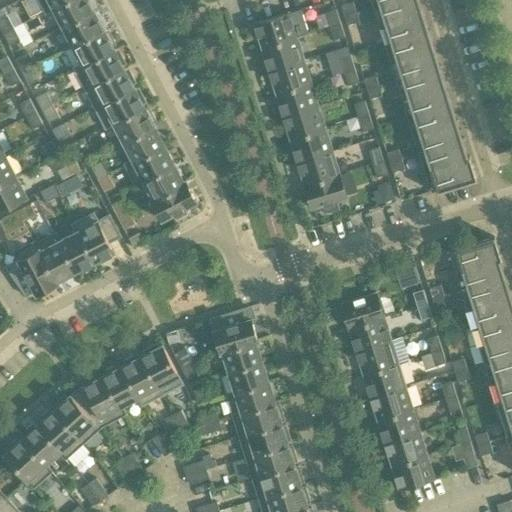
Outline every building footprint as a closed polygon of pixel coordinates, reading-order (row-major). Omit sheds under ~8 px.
[(53,7),(66,0),(38,0),(44,10),(45,12),(53,8),(53,7)] [(66,0),(53,7),(53,8),(62,25),(62,26),(94,10),(93,8),(93,9),(92,7),(95,5),(92,0),(66,0)] [(392,0),(373,6),(384,43),(428,29),(427,27),(426,27),(424,21),(425,21),(424,19),(422,13),(423,13),(421,8),(421,9),(419,3),(419,0),(418,1),(417,0),(392,0)] [(356,11),(353,1),(341,5),(344,15),(356,11)] [(330,26),(340,22),(336,9),(326,12),(330,26)] [(94,10),(62,26),(63,27),(72,44),(72,45),(104,29),(103,28),(102,26),(105,24),(101,17),(98,18),(94,11),(94,10)] [(359,21),(356,11),(344,15),(347,25),(359,21)] [(262,47),(297,36),(296,35),(290,15),(290,14),(289,12),(287,13),(257,23),(256,22),(254,23),(255,25),(262,46),(261,46),(262,47)] [(0,27),(3,33),(14,27),(7,14),(0,17),(0,27)] [(345,36),(340,22),(330,26),(334,39),(345,36)] [(14,27),(3,33),(9,45),(20,40),(14,27)] [(104,29),(72,45),(73,46),(82,63),(83,64),(114,48),(113,47),(112,45),(115,43),(111,36),(108,37),(104,30),(104,29)] [(428,31),(428,29),(384,43),(396,79),(439,66),(438,63),(436,58),(437,58),(436,55),(435,55),(433,50),(434,50),(433,45),(432,45),(430,40),(431,39),(430,37),(429,37),(428,32),(428,31)] [(297,37),(297,36),(262,47),(262,48),(269,69),(268,69),(269,70),(304,59),(304,58),(303,58),(297,38),(297,37)] [(83,64),(82,63),(74,67),(75,70),(75,69),(84,86),(85,88),(124,67),(123,66),(122,64),(125,63),(121,55),(118,56),(114,49),(114,48),(83,64)] [(22,72),(33,66),(26,53),(15,59),(22,72)] [(344,71),(355,68),(350,55),(340,58),(344,71)] [(0,65),(4,73),(14,68),(7,56),(0,59),(0,65)] [(304,59),(269,70),(269,71),(270,71),(276,92),(275,92),(276,93),(311,82),(311,81),(310,81),(304,61),(304,60),(304,59)] [(33,66),(22,72),(29,84),(39,79),(33,66)] [(440,69),(439,66),(396,79),(407,116),(451,103),(450,100),(449,100),(447,95),(448,95),(447,92),(445,87),(446,87),(444,82),(443,82),(442,77),(442,76),(442,74),(441,74),(439,69),(440,69)] [(124,67),(85,88),(85,89),(94,106),(95,107),(134,86),(133,85),(132,83),(135,82),(131,74),(128,76),(124,68),(124,67)] [(14,68),(4,73),(11,86),(20,81),(14,68)] [(359,82),(355,68),(344,71),(348,85),(359,82)] [(379,85),(376,75),(364,79),(367,89),(379,85)] [(311,82),(276,93),(276,94),(277,94),(283,115),(283,116),(318,105),(318,104),(317,104),(311,83),(311,82)] [(382,95),(379,85),(367,89),(370,98),(382,95)] [(135,87),(134,86),(95,107),(95,108),(96,108),(105,125),(104,125),(106,128),(114,123),(113,122),(144,106),(144,105),(143,105),(142,103),(145,101),(141,93),(138,95),(134,88),(135,87)] [(42,110),(53,104),(46,91),(35,97),(42,110)] [(26,116),(36,111),(29,98),(20,103),(26,116)] [(358,117),(369,114),(365,101),(354,104),(358,117)] [(451,103),(407,116),(419,153),(462,139),(461,137),(459,132),(459,131),(459,129),(458,129),(456,124),(457,123),(455,119),(453,113),(454,113),(453,111),(452,111),(451,108),(451,105),(451,103)] [(53,104),(42,110),(49,122),(59,117),(53,104)] [(318,105),(283,116),(283,117),(284,117),(290,138),(290,139),(326,128),(325,127),(318,106),(319,106),(318,105)] [(145,107),(144,106),(113,122),(114,123),(123,140),(122,140),(123,141),(154,125),(154,124),(153,124),(152,122),(156,120),(151,113),(148,114),(144,107),(145,107)] [(43,123),(36,111),(26,116),(33,128),(43,123)] [(373,128),(369,114),(358,117),(363,131),(373,128)] [(58,140),(70,133),(65,122),(52,129),(58,140)] [(155,126),(154,125),(123,141),(123,143),(124,142),(133,159),(133,160),(164,144),(164,143),(163,143),(154,126),(155,126)] [(326,128),(290,139),(290,140),(291,140),(297,160),(297,161),(297,162),(333,151),(333,149),(332,150),(326,129),(326,128)] [(463,142),(462,139),(419,153),(431,191),(476,177),(475,173),(474,173),(472,168),(473,168),(472,165),(470,160),(471,160),(469,156),(467,156),(466,156),(464,150),(465,150),(464,147),(462,142),(463,142)] [(48,158),(58,153),(52,141),(42,146),(48,158)] [(133,160),(133,159),(124,163),(126,166),(135,182),(134,183),(136,185),(144,181),(143,180),(174,163),(174,162),(173,162),(165,145),(164,144),(133,160)] [(373,163),(383,160),(379,146),(368,150),(373,163)] [(402,159),(399,149),(387,152),(390,162),(402,159)] [(333,151),(297,162),(298,163),(304,183),(304,185),(340,174),(339,172),(339,173),(333,152),(333,151)] [(58,153),(48,158),(55,171),(65,166),(63,163),(58,153)] [(4,154),(0,156),(0,183),(15,176),(15,175),(14,175),(5,156),(4,154)] [(74,158),(63,163),(65,166),(70,176),(81,170),(74,158)] [(405,168),(402,159),(390,162),(393,172),(405,168)] [(383,160),(373,163),(377,177),(387,174),(383,160)] [(98,179),(108,173),(102,161),(91,166),(98,179)] [(175,164),(174,163),(143,180),(144,181),(153,197),(150,198),(151,200),(186,181),(186,180),(183,181),(174,164),(175,164)] [(58,183),(63,193),(84,183),(79,172),(58,183)] [(108,173),(98,179),(104,192),(115,186),(108,173)] [(340,174),(304,185),(305,186),(312,206),(311,207),(312,209),(314,208),(323,205),(325,211),(337,207),(335,201),(344,198),(345,199),(347,198),(346,196),(340,175),(340,174)] [(16,177),(15,176),(0,183),(0,212),(25,199),(27,198),(26,196),(16,177)] [(187,182),(186,181),(151,200),(151,201),(152,201),(161,218),(160,218),(162,220),(164,219),(173,214),(176,220),(188,214),(185,207),(195,202),(195,203),(197,202),(196,199),(195,199),(186,182),(187,182)] [(374,194),(379,207),(397,202),(391,183),(378,187),(380,192),(374,194)] [(46,202),(59,195),(53,185),(41,191),(46,202)] [(118,217),(128,211),(122,199),(111,205),(118,217)] [(18,210),(23,221),(36,214),(30,203),(18,210)] [(24,221),(23,221),(18,210),(5,216),(11,228),(24,221)] [(129,211),(128,211),(118,217),(124,230),(136,224),(129,211)] [(78,231),(94,262),(95,262),(95,261),(102,257),(104,261),(112,257),(110,253),(112,252),(112,253),(114,251),(113,249),(109,242),(121,236),(120,233),(119,234),(110,216),(111,216),(110,214),(107,215),(98,220),(97,220),(95,215),(95,214),(94,212),(91,213),(92,214),(75,223),(74,222),(72,223),(76,232),(78,231)] [(78,231),(76,232),(60,240),(58,241),(75,272),(76,272),(76,271),(94,262),(78,231)] [(58,241),(60,240),(55,232),(53,233),(53,234),(36,243),(35,240),(34,241),(57,284),(58,284),(56,281),(73,272),(74,273),(75,272),(58,241)] [(134,248),(144,242),(139,232),(129,237),(134,248)] [(496,240),(495,237),(449,251),(461,289),(504,275),(504,273),(503,273),(501,268),(502,267),(501,265),(500,265),(499,260),(499,258),(502,258),(500,254),(498,249),(499,248),(498,246),(497,246),(495,241),(496,240)] [(35,291),(36,292),(35,292),(36,295),(39,294),(38,293),(55,284),(55,285),(57,284),(34,241),(33,241),(33,242),(16,251),(16,250),(14,251),(15,254),(18,259),(19,262),(19,261),(22,266),(10,272),(26,295),(35,291)] [(404,271),(409,284),(419,281),(415,267),(404,271)] [(504,275),(461,289),(473,326),(511,313),(511,301),(511,302),(510,296),(511,296),(509,291),(509,292),(507,286),(508,286),(507,283),(506,284),(504,278),(505,278),(504,275)] [(432,298),(444,294),(441,284),(429,288),(432,298)] [(417,306),(428,303),(423,289),(413,292),(417,306)] [(349,328),(384,317),(384,315),(383,316),(377,295),(376,292),(374,293),(374,294),(344,303),(341,303),(342,306),(349,326),(348,326),(349,328)] [(447,304),(444,294),(432,298),(435,308),(447,304)] [(428,303),(417,306),(421,320),(432,316),(428,303)] [(220,352),(258,340),(258,339),(257,339),(252,320),(251,318),(249,318),(249,319),(238,322),(235,313),(234,311),(232,312),(212,318),(210,318),(210,321),(211,321),(214,329),(213,330),(214,332),(220,350),(220,352)] [(511,313),(473,326),(484,362),(511,353),(511,313)] [(384,317),(349,328),(349,329),(350,329),(356,349),(356,350),(391,340),(391,338),(390,338),(384,318),(384,317)] [(181,340),(177,329),(166,332),(169,344),(181,340)] [(431,352),(442,349),(438,335),(427,338),(431,352)] [(258,340),(220,352),(220,353),(223,352),(229,370),(228,370),(229,372),(263,361),(262,360),(256,342),(259,341),(258,340)] [(391,341),(391,340),(356,350),(356,352),(357,352),(363,372),(363,373),(398,363),(398,361),(397,361),(391,341)] [(143,354),(142,355),(159,386),(163,394),(164,394),(164,393),(181,384),(181,385),(183,384),(182,382),(179,376),(178,373),(177,374),(163,347),(164,346),(163,344),(160,345),(161,346),(153,350),(151,346),(144,350),(145,354),(144,355),(143,354)] [(185,348),(174,354),(181,366),(192,361),(185,348)] [(442,349),(431,352),(435,366),(446,362),(442,349)] [(511,353),(484,362),(495,399),(511,394),(511,353)] [(124,364),(123,365),(139,396),(138,397),(143,405),(145,404),(145,403),(161,394),(162,395),(163,394),(159,386),(142,355),(141,355),(141,356),(134,360),(132,356),(125,360),(126,364),(124,365),(124,364)] [(455,372),(467,368),(464,358),(452,362),(455,372)] [(198,373),(192,361),(181,366),(187,379),(198,373)] [(263,362),(263,361),(229,372),(229,373),(235,391),(235,392),(269,382),(269,380),(268,380),(262,362),(263,362)] [(399,364),(398,363),(363,373),(363,375),(364,375),(370,395),(370,396),(405,385),(405,384),(398,364),(399,364)] [(105,374),(104,375),(120,406),(121,405),(138,397),(139,396),(123,365),(122,365),(122,366),(115,370),(113,366),(105,370),(107,374),(105,375),(105,374)] [(467,368),(455,372),(458,382),(470,378),(467,368)] [(120,406),(104,375),(103,375),(103,376),(96,380),(94,376),(86,380),(88,384),(86,385),(86,384),(84,385),(84,386),(77,390),(102,426),(104,424),(104,425),(107,424),(106,423),(123,414),(123,415),(126,414),(121,405),(120,406)] [(445,398),(456,395),(452,381),(441,384),(445,398)] [(269,383),(269,382),(235,392),(235,393),(236,393),(241,411),(242,413),(275,402),(275,401),(269,383)] [(405,385),(370,396),(371,398),(371,397),(377,418),(377,419),(412,408),(412,407),(405,387),(406,387),(405,385)] [(198,403),(210,400),(206,386),(194,390),(198,403)] [(54,409),(53,410),(83,443),(84,442),(98,429),(98,430),(100,428),(100,427),(102,426),(77,390),(71,395),(70,395),(68,396),(69,397),(67,398),(65,395),(58,401),(61,404),(54,409)] [(511,394),(495,399),(507,436),(511,434),(511,394)] [(456,395),(445,398),(450,411),(460,408),(456,395)] [(242,413),(241,411),(233,414),(233,417),(234,417),(239,435),(239,436),(282,423),(281,422),(279,414),(282,413),(279,404),(276,405),(275,404),(276,403),(275,402),(242,413)] [(412,408),(377,419),(378,420),(384,441),(384,442),(420,431),(419,430),(412,410),(413,410),(412,408)] [(83,443),(53,410),(52,411),(53,411),(51,412),(49,410),(42,416),(45,418),(38,424),(37,424),(61,451),(60,451),(66,458),(68,457),(67,456),(82,444),(83,443)] [(181,410),(173,414),(183,433),(191,429),(181,410)] [(199,426),(219,420),(216,411),(196,417),(199,426)] [(183,433),(173,414),(165,419),(175,437),(183,433)] [(219,420),(199,426),(202,435),(222,429),(219,420)] [(282,424),(282,423),(239,436),(240,437),(246,455),(245,455),(246,457),(288,443),(288,442),(287,442),(285,435),(288,433),(286,425),(282,426),(282,424)] [(61,451),(37,424),(36,425),(36,426),(35,427),(33,424),(26,430),(28,433),(22,438),(21,439),(44,465),(46,464),(60,451),(61,451)] [(460,444),(470,440),(466,427),(456,430),(460,444)] [(420,431),(384,442),(385,443),(392,464),(391,464),(392,465),(427,454),(426,453),(420,433),(420,432),(420,431)] [(478,445),(490,442),(487,432),(475,435),(478,445)] [(164,456),(172,451),(160,433),(152,439),(164,456)] [(44,465),(21,439),(20,440),(19,441),(17,439),(10,444),(12,447),(6,453),(6,452),(4,454),(6,456),(26,478),(26,479),(28,481),(28,480),(32,485),(32,486),(34,488),(36,486),(35,485),(49,473),(50,473),(52,471),(46,464),(44,465)] [(475,454),(470,440),(460,444),(464,457),(475,454)] [(493,452),(490,442),(478,445),(481,455),(493,452)] [(288,443),(246,457),(246,458),(247,458),(252,476),(252,477),(295,464),(294,463),(291,455),(295,454),(292,446),(289,447),(288,445),(289,445),(288,443)] [(132,453),(124,458),(136,476),(144,470),(132,453)] [(203,456),(204,460),(184,466),(186,475),(206,469),(217,466),(215,460),(213,460),(211,454),(203,456)] [(427,454),(392,465),(392,466),(399,487),(398,487),(399,489),(402,489),(401,488),(432,479),(434,478),(434,476),(433,476),(427,456),(427,455),(427,454)] [(136,476),(124,458),(116,463),(129,481),(136,476)] [(259,498),(301,485),(301,483),(300,484),(298,476),(301,475),(299,466),(295,467),(295,465),(295,464),(252,477),(253,479),(253,478),(259,497),(258,497),(259,498)] [(206,469),(186,475),(189,484),(209,478),(206,469)] [(89,483),(101,500),(108,495),(96,477),(89,483)] [(101,500),(89,483),(81,488),(93,505),(101,500)] [(263,511),(285,511),(307,505),(307,504),(304,496),(308,495),(305,487),(302,488),(301,486),(301,485),(259,498),(263,511)] [(8,498),(7,497),(0,504),(0,511),(19,511),(8,499),(8,498)] [(197,511),(213,511),(219,510),(217,501),(196,508),(197,511)]
